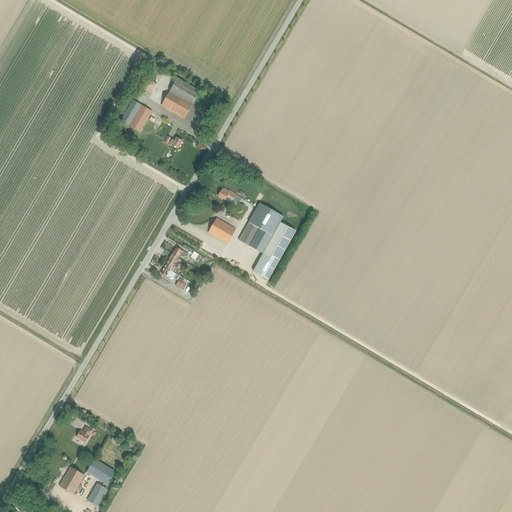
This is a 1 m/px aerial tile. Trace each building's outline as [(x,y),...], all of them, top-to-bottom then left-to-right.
[(148,79),(144,86),(143,88),(144,88),(151,93),(157,84),(148,79)] [(161,106),(184,119),(192,105),(200,92),(177,79),(170,91),(161,106)] [(152,112),(132,100),(120,121),(140,133),(152,112)] [(182,141),(176,137),(174,140),(167,136),(164,142),(171,146),(172,145),(178,149),(182,141)] [(234,200),(237,195),(227,189),(224,186),(222,190),(218,196),(225,200),(227,196),(234,200)] [(259,203),(248,223),(272,236),(273,236),(281,222),(284,217),(276,213),(259,203)] [(227,244),(235,229),(216,218),(208,233),(227,244)] [(278,262),(296,231),(281,222),(273,236),(263,253),(278,262)] [(248,223),(238,240),(262,254),(272,236),(248,223)] [(188,254),(176,248),(172,254),(178,257),(180,254),(183,256),(183,255),(186,257),(188,254)] [(263,253),(253,272),(268,280),(278,262),(263,253)] [(174,264),(178,257),(172,254),(169,261),(174,264)] [(172,267),(174,264),(169,261),(165,267),(173,272),(172,271),(174,268),(172,267)] [(171,276),(173,272),(165,267),(161,274),(172,280),(174,277),(171,276)] [(175,286),(180,289),(180,288),(183,290),(187,285),(179,280),(175,286)] [(89,436),(92,431),(86,427),(83,432),(81,431),(77,437),(85,443),(89,436)] [(108,485),(116,472),(94,459),(86,472),(108,485)] [(73,494),(85,476),(71,467),(59,486),(73,494)] [(98,507),(108,490),(97,483),(87,500),(98,507)]
